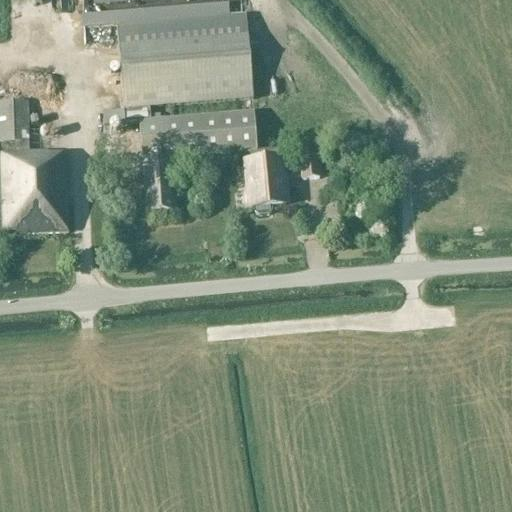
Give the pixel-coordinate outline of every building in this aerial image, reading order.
[(44,0),(25,0),(23,14),(42,17),(44,0)] [(152,124),(151,111),(253,102),(246,17),(117,27),(125,126),(152,124)] [(0,107),(0,156),(40,155),(40,134),(30,134),(28,106),(0,107)] [(139,126),(142,165),(173,163),(251,156),(258,155),(255,116),(152,125),(139,126)] [(303,184),(321,181),(318,153),(299,155),(303,184)] [(251,156),(252,165),(274,162),(273,154),(258,155),(251,156)] [(0,156),(0,157),(0,158),(2,238),(69,236),(66,158),(42,157),(41,155),(40,155),(0,156)] [(274,162),(252,165),(249,166),(252,193),(248,194),(250,212),(254,212),(254,216),(259,219),(269,218),(273,214),(272,211),(288,209),(283,161),(274,162)] [(173,163),(142,165),(146,216),(175,214),(173,163)]
